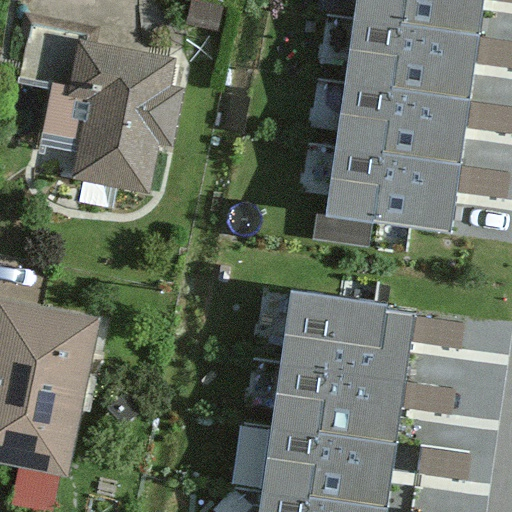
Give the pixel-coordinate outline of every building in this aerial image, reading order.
[(219,28),(224,8),(194,0),(189,20),(219,28)] [(356,0),(355,12),(479,30),(483,0),(356,0)] [(355,12),(345,78),(470,95),(474,61),(478,36),(479,30),(355,12)] [(511,41),(478,36),(474,61),(511,66),(511,41)] [(175,55),(82,38),(73,87),(53,83),(46,127),(87,134),(80,171),(149,183),(157,134),(172,137),(182,86),(170,84),(175,55)] [(345,78),(336,143),(461,161),(466,126),(469,102),(470,95),(345,78)] [(511,107),(469,102),(466,126),(511,132),(511,107)] [(326,213),(451,230),(456,190),(460,165),(461,161),(336,143),(326,213)] [(510,172),(460,165),(456,190),(507,198),(510,172)] [(417,309),(292,292),(283,357),(407,375),(412,339),(416,316),(417,309)] [(0,303),(0,304),(0,454),(22,459),(14,498),(53,506),(92,322),(0,303)] [(465,323),(416,316),(412,339),(462,347),(465,323)] [(407,381),(407,375),(283,357),(274,422),(399,439),(403,406),(407,381)] [(455,389),(407,381),(403,406),(451,413),(455,389)] [(390,505),(399,439),(274,422),(265,488),(390,505)] [(471,454),(424,448),(421,473),(468,479),(471,454)] [(388,511),(390,505),(265,488),(261,511),(388,511)]
